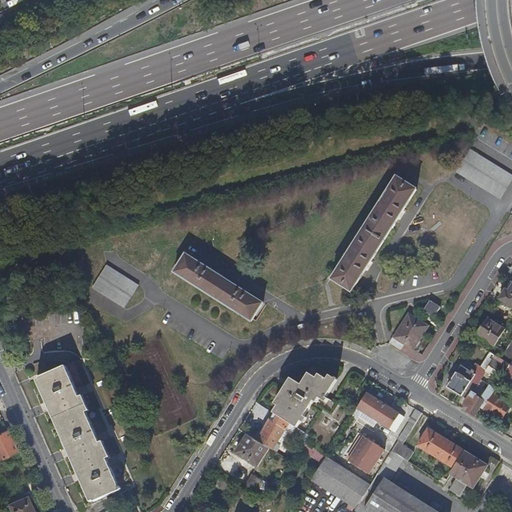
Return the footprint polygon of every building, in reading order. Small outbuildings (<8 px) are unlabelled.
[(511,178),(511,176),(470,150),(456,172),(500,199),(511,178)] [(417,190),(396,177),(331,278),(352,291),(417,190)] [(263,304),(186,255),(174,273),(252,322),(263,304)] [(137,287),(106,267),(93,288),(124,308),(137,287)] [(511,306),(511,280),(499,298),(511,306)] [(439,308),(429,302),(423,311),(433,318),(439,308)] [(428,326),(408,313),(393,338),(403,344),(413,350),(428,326)] [(505,328),(487,317),(476,334),(495,345),(505,328)] [(511,364),(511,337),(500,357),(510,364),(511,364)] [(403,344),(393,338),(390,342),(401,348),(403,344)] [(500,357),(489,350),(480,364),(480,365),(486,369),(487,367),(490,369),(491,367),(503,375),(510,364),(500,357)] [(456,371),(447,386),(461,395),(470,381),(480,365),(480,364),(477,362),(472,371),(460,364),(455,370),(456,371)] [(472,390),(486,369),(480,365),(470,381),(461,395),(467,398),(469,395),(468,395),(471,390),(472,390)] [(80,396),(66,366),(40,378),(40,379),(38,380),(91,501),(95,500),(95,501),(111,494),(121,489),(108,459),(111,458),(103,441),(101,442),(87,412),(89,411),(83,395),(80,396)] [(295,379),(273,412),(277,414),(287,421),(298,428),(315,401),(317,403),(322,396),(325,398),(324,401),(327,403),(329,400),(327,398),(339,380),(337,378),(337,379),(331,376),(329,380),(321,375),(318,379),(313,376),(306,387),(295,379)] [(493,392),(499,383),(493,379),(481,398),(475,395),(474,397),(471,396),(474,391),(472,390),(471,390),(468,395),(469,395),(467,398),(464,404),(468,407),(466,410),(474,415),(479,407),(482,409),(482,408),(493,392)] [(511,403),(493,392),(482,408),(501,420),(511,403)] [(406,418),(367,393),(358,408),(396,432),(406,418)] [(422,412),(416,409),(411,415),(410,420),(410,421),(402,434),(407,437),(422,412)] [(287,435),(288,432),(305,443),(309,435),(298,428),(287,421),(283,427),(270,419),(259,441),(269,448),(274,450),(284,433),(287,435)] [(454,467),(465,450),(428,427),(417,444),(454,467)] [(388,436),(375,428),(363,447),(370,452),(375,444),(377,441),(382,444),(388,436)] [(0,459),(16,452),(6,430),(0,432),(0,459)] [(259,441),(248,434),(236,454),(257,467),(269,448),(259,441)] [(413,451),(402,444),(404,442),(401,440),(399,439),(393,449),(392,450),(407,460),(413,451)] [(307,442),(302,447),(314,460),(319,456),(307,442)] [(392,450),(393,449),(388,446),(378,462),(379,463),(377,466),(381,469),(392,450)] [(454,467),(451,473),(458,478),(451,488),(461,494),(466,486),(460,482),(461,480),(474,487),(488,465),(465,450),(454,467)] [(360,477),(328,457),(316,477),(359,504),(362,499),(371,485),(360,477)] [(381,469),(377,466),(371,474),(364,470),(360,477),(371,485),(378,474),(381,469)] [(252,474),(245,486),(256,493),(263,481),(252,474)] [(438,511),(378,474),(371,485),(362,499),(359,504),(358,505),(365,510),(368,511),(438,511)] [(230,486),(219,479),(215,485),(227,492),(230,486)] [(32,511),(26,496),(7,505),(10,511),(32,511)]
